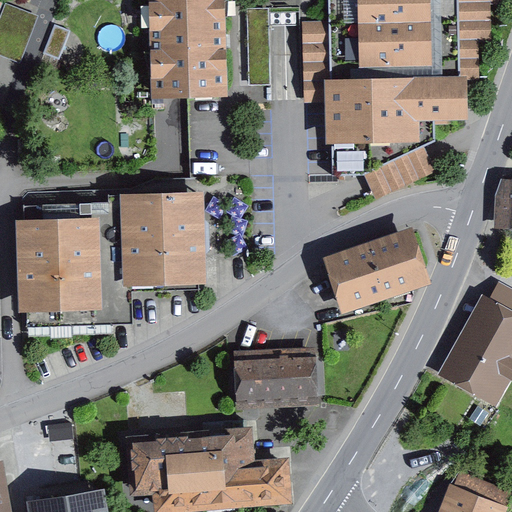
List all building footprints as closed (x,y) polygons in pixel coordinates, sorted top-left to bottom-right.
[(223,91),(219,0),(153,0),(156,93),(132,94),(133,110),(163,109),(163,93),(223,91)] [(463,113),(463,83),(460,83),(459,2),(479,1),(478,0),(328,0),(333,175),(363,175),(435,141),(435,113),(463,113)] [(0,23),(0,52),(18,59),(35,17),(7,7),(0,23)] [(42,113),(44,173),(122,170),(121,139),(127,137),(125,83),(47,85),(48,113),(42,113)] [(188,99),(190,177),(220,176),(218,97),(188,99)] [(511,177),(504,177),(502,222),(511,222),(511,177)] [(127,201),(130,276),(200,274),(199,257),(202,257),(209,250),(208,223),(201,216),(198,216),(197,199),(127,201)] [(112,224),(23,227),(27,327),(113,325),(110,249),(112,249),(112,224)] [(353,257),(335,265),(349,309),(393,294),(390,287),(421,277),(408,238),(353,257)] [(456,339),(448,354),(456,359),(450,371),(486,390),(511,341),(511,290),(499,284),(490,301),(483,297),(470,320),(476,323),(469,336),(464,333),(459,341),(456,339)] [(312,395),(310,357),(241,360),(243,399),(312,395)] [(234,433),(198,435),(204,504),(204,511),(242,511),(242,501),(286,497),(283,463),(250,465),(246,420),(233,421),(234,433)] [(160,507),(204,504),(198,435),(132,440),(136,489),(158,487),(160,507)] [(458,492),(450,511),(493,511),(494,511),(496,511),(502,511),(509,494),(460,474),(453,490),(458,492)] [(101,511),(99,495),(34,505),(35,511),(101,511)]
